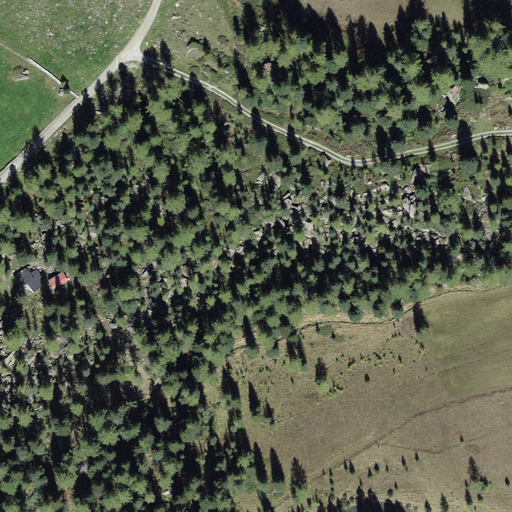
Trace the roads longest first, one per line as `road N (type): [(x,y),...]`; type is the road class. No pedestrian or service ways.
road 1 (track): [(511,133),(349,161),(130,51)]
road 2 (track): [(158,0),(130,51),(0,181)]
